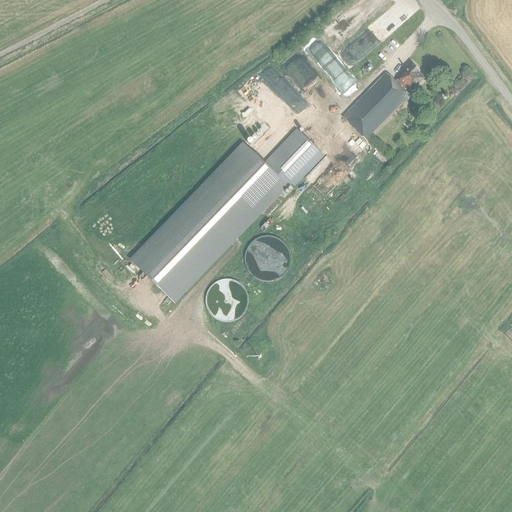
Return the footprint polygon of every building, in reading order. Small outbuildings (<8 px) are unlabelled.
[(342,55),(351,66),(374,47),(365,37),(342,55)] [(303,52),(290,64),(301,75),(313,63),(303,52)] [(328,70),(334,77),(340,72),(334,65),(328,70)] [(423,80),(417,74),(418,72),(411,65),(394,84),(384,74),(342,120),(367,144),(410,98),(405,93),(407,91),(410,93),(417,84),(418,85),(423,80)] [(267,160),(289,182),(294,187),(324,157),(296,130),(267,160)] [(178,303),(287,181),(265,161),(262,164),(240,144),(133,263),(178,303)] [(285,277),(286,238),(251,237),(251,276),(285,277)]
